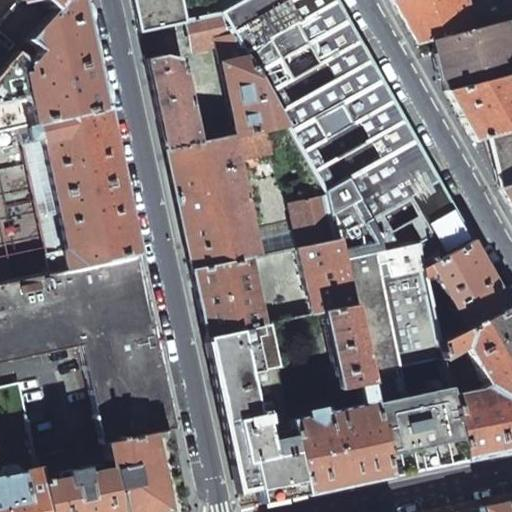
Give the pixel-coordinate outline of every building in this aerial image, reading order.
[(15,0),(16,3),(0,21),(0,68),(59,0),(15,0)] [(0,282),(134,253),(126,216),(119,181),(110,142),(95,72),(82,14),(79,0),(59,0),(0,68),(0,282)] [(181,8),(179,0),(130,0),(132,8),(137,31),(183,21),(181,8)] [(282,125),(314,182),(321,195),(332,240),(334,240),(339,261),(414,244),(419,269),(425,266),(469,241),(422,156),(395,109),(346,21),(333,0),(239,0),(217,13),(217,14),(282,125)] [(511,0),(390,0),(405,24),(416,44),(430,41),(470,30),(462,0),(511,0)] [(214,46),(234,135),(247,132),(282,125),(217,14),(184,21),(189,46),(194,45),(195,50),(214,46)] [(470,30),(430,41),(443,92),(511,74),(511,49),(507,32),(505,21),(470,30)] [(154,108),(163,150),(197,143),(179,60),(161,56),(144,60),(154,108)] [(511,74),(443,92),(459,120),(471,141),(484,137),(511,130),(511,74)] [(511,130),(484,137),(497,188),(498,189),(511,185),(511,130)] [(197,143),(163,150),(171,186),(176,211),(184,245),(189,271),(247,258),(256,256),(236,168),(244,166),(239,142),(248,140),(247,132),(234,135),(197,143)] [(314,182),(284,189),(297,248),(332,240),(321,195),(314,182)] [(511,185),(498,189),(511,214),(511,185)] [(297,248),(294,248),(308,314),(318,312),(348,305),(339,261),(334,240),(332,240),(297,248)] [(447,306),(452,314),(432,326),(435,342),(460,330),(507,307),(489,275),(469,241),(425,266),(419,269),(423,291),(435,284),(444,302),(441,304),(443,308),(447,306)] [(348,305),(385,476),(429,467),(461,460),(446,395),(439,358),(435,342),(432,326),(423,291),(419,269),(414,244),(339,261),(348,305)] [(0,361),(78,345),(99,442),(159,429),(172,427),(152,335),(134,253),(0,282),(0,361)] [(247,258),(189,271),(197,306),(203,336),(261,324),(247,258)] [(305,415),(287,419),(303,490),(303,493),(349,484),(385,476),(348,305),(318,312),(335,389),(354,385),(359,404),(323,412),(323,407),(303,411),(305,415)] [(460,330),(435,342),(439,358),(460,346),(482,384),(474,388),(446,395),(461,460),(511,449),(511,315),(507,307),(460,330)] [(278,320),(267,323),(270,338),(282,336),(278,320)] [(261,324),(203,336),(204,337),(203,337),(213,381),(229,457),(236,490),(253,486),(255,499),(275,495),(303,490),(287,419),(270,338),(267,323),(261,324)] [(0,511),(43,511),(34,468),(0,474),(0,417),(22,413),(16,384),(0,387),(0,511)] [(34,468),(43,511),(176,511),(159,429),(99,442),(105,468),(81,473),(81,470),(75,466),(65,468),(62,450),(31,457),(34,468)] [(28,438),(31,457),(62,450),(58,432),(28,438)] [(511,511),(511,500),(509,501),(473,508),(474,511),(511,511)]
